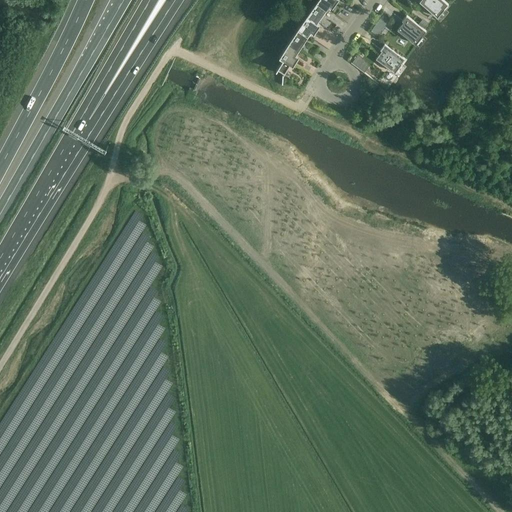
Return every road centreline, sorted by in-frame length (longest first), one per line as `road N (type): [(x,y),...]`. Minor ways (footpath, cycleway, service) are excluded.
road 1 (track): [(172,51),(511,208)]
road 2 (unclassified): [(0,364),(103,189),(126,121),(172,51)]
road 3 (motorway): [(123,0),(0,213)]
road 4 (motorway): [(86,0),(0,169)]
road 5 (motorway): [(0,259),(82,119)]
road 6 (motorway): [(82,119),(172,0)]
road 7 (motorway): [(82,119),(152,0)]
